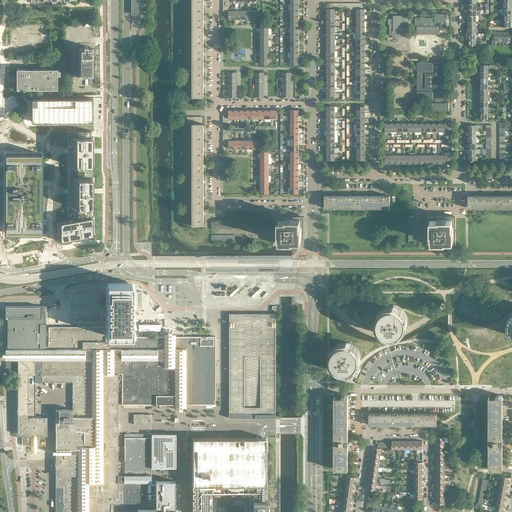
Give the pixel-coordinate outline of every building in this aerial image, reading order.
[(130,0),(131,15),(144,15),(143,0),(130,0)] [(192,0),(193,14),(204,14),(204,5),(204,2),(203,0),(192,0)] [(193,14),(193,30),(204,30),(204,23),(204,21),(204,14),(193,14)] [(421,18),(415,18),(415,27),(417,27),(417,34),(440,34),(440,26),(439,26),(439,22),(446,22),(446,14),(434,14),(434,18),(424,18),(424,19),(421,19),(421,18)] [(389,24),(389,35),(392,35),(393,39),(395,38),(398,37),(405,36),(405,31),(405,16),(394,16),(394,19),(388,19),(388,24),(389,24)] [(193,30),(193,46),(204,46),(204,39),(204,37),(204,30),(193,30)] [(88,46),(84,46),(84,47),(79,47),(79,75),(85,75),(85,79),(87,79),(87,77),(87,75),(93,75),(93,56),(93,52),(91,52),(91,51),(89,49),(88,49),(88,46)] [(193,46),(193,62),(204,62),(204,55),(204,53),(204,46),(193,46)] [(193,62),(193,78),(204,78),(204,71),(204,69),(204,62),(193,62)] [(444,63),(417,63),(417,71),(417,89),(418,89),(418,91),(417,91),(417,99),(434,99),(434,103),(432,103),(432,111),(449,111),(449,103),(444,103),(443,99),(444,99),(444,63)] [(17,89),(23,89),(23,90),(25,90),(25,89),(57,89),(57,76),(60,76),(60,71),(57,71),(57,69),(16,69),(17,89)] [(204,78),(193,78),(193,96),(204,96),(204,87),(204,85),(204,84),(204,78)] [(93,122),(93,98),(32,98),(32,122),(93,122)] [(193,123),(193,142),(204,142),(204,133),(204,130),(204,123),(202,123),(199,123),(196,123),(193,123)] [(67,221),(57,222),(57,241),(72,238),(75,238),(78,237),(82,236),(93,234),(93,230),(93,216),(93,206),(93,194),(93,189),(93,176),(93,166),(93,153),(93,149),(93,136),(91,136),(91,131),(67,131),(67,221)] [(204,142),(193,142),(193,158),(204,158),(204,151),(204,148),(204,142)] [(6,153),(5,155),(5,232),(6,233),(28,233),(40,233),(42,232),(42,155),(40,153),(6,153)] [(204,158),(193,158),(193,174),(204,174),(204,167),(204,164),(204,158)] [(193,174),(193,190),(204,190),(204,183),(204,180),(204,174),(193,174)] [(204,190),(193,190),(193,206),(204,206),(204,199),(204,196),(204,190)] [(509,196),(502,196),(502,207),(511,207),(511,194),(509,195),(509,196)] [(332,196),(325,196),(325,207),(342,207),(342,196),(335,196),(335,195),(332,195),(332,196)] [(348,196),(342,196),(342,207),(359,207),(359,196),(352,196),(352,195),(348,195),(348,196)] [(365,196),(359,196),(359,207),(375,207),(375,196),(369,196),(369,195),(365,195),(365,196)] [(382,196),(375,196),(375,207),(389,207),(390,207),(390,196),(386,196),(386,195),(382,195),(382,196)] [(475,196),(468,196),(468,207),(485,207),(485,196),(478,196),(479,195),(475,195),(475,196)] [(492,196),(485,196),(485,207),(502,207),(502,196),(495,196),(495,195),(492,195),(492,196)] [(204,206),(193,206),(193,224),(204,224),(204,215),(204,212),(204,206)] [(283,215),(276,215),(276,243),(304,243),(304,215),(288,215),(283,215)] [(456,216),(427,215),(427,218),(428,218),(428,221),(428,224),(428,227),(428,230),(428,232),(428,235),(428,238),(428,241),(427,243),(456,244),(456,216)] [(133,283),(108,283),(108,298),(110,298),(110,305),(108,305),(108,309),(108,312),(108,319),(108,323),(108,335),(133,335),(133,331),(133,327),(133,323),(133,319),(133,315),(133,311),(133,307),(141,307),(141,291),(133,291),(133,287),(133,285),(133,283)] [(100,293),(72,293),(72,298),(72,304),(72,309),(72,324),(72,326),(100,326),(100,305),(108,305),(110,305),(110,298),(108,298),(100,298),(100,293)] [(110,511),(111,503),(111,501),(114,501),(114,504),(121,504),(124,504),(124,508),(135,508),(138,508),(156,508),(156,481),(155,481),(153,481),(151,481),(151,473),(151,470),(151,437),(151,434),(124,433),(124,437),(124,453),(122,453),(122,458),(121,458),(121,460),(118,460),(118,453),(118,443),(118,436),(118,424),(118,412),(118,402),(118,395),(118,390),(122,390),(122,404),(151,404),(157,404),(157,406),(157,407),(158,407),(159,407),(159,406),(159,404),(175,404),(185,404),(186,404),(215,404),(215,368),(215,337),(193,336),(175,336),(172,336),(167,336),(164,336),(132,336),(108,336),(108,335),(108,326),(107,326),(99,326),(92,326),(83,326),(78,326),(70,326),(63,326),(56,326),(46,326),(46,314),(47,314),(47,311),(47,310),(46,310),(46,306),(40,306),(6,306),(6,347),(9,347),(9,348),(9,360),(11,360),(11,362),(11,364),(8,364),(8,368),(8,374),(13,374),(13,372),(15,372),(16,372),(16,370),(18,370),(20,370),(20,372),(20,391),(20,394),(20,398),(20,403),(20,417),(20,432),(37,432),(47,432),(47,416),(44,416),(37,417),(35,417),(35,415),(35,403),(35,398),(35,391),(35,382),(42,382),(49,382),(56,382),(64,382),(71,382),(72,382),(72,383),(73,388),(73,391),(73,395),(73,403),(73,407),(73,409),(57,409),(56,409),(56,443),(56,449),(56,453),(56,458),(56,460),(56,463),(56,467),(56,477),(56,483),(56,486),(56,496),(56,503),(55,511),(110,511)] [(403,314),(402,312),(399,309),(396,308),(393,307),(390,307),(387,308),(384,309),(382,311),(380,314),(378,317),(378,320),(378,323),(379,326),(380,329),(382,331),(385,333),(388,334),(391,334),(394,334),(395,334),(397,333),(400,332),(402,330),(403,327),(405,325),(405,322),(405,319),(404,316),(403,314)] [(275,313),(228,313),(228,321),(228,418),(254,418),(275,418),(275,313)] [(349,345),(346,344),(343,344),(340,345),(337,346),(335,348),(333,351),(332,354),(331,357),(331,360),(332,363),(333,366),(335,368),(338,370),(340,371),(344,372),(347,371),(350,371),(352,369),(355,367),(357,365),(358,362),(358,359),(358,356),(357,353),(356,350),(354,348),(352,346),(349,345)] [(334,397),(335,397),(335,469),(334,469),(348,469),(348,444),(348,439),(348,397),(334,397)] [(502,397),(488,397),(489,397),(490,469),(488,469),(502,469),(502,444),(502,439),(502,397)] [(143,414),(133,414),(133,424),(143,424),(143,414)] [(387,414),(369,414),(369,425),(387,425),(387,414)] [(387,414),(387,425),(403,425),(403,414),(387,414)] [(403,414),(403,425),(420,425),(420,414),(403,414)] [(420,414),(420,425),(436,425),(436,414),(420,414)] [(176,434),(151,434),(151,468),(176,468),(176,434)] [(30,437),(22,437),(22,438),(22,445),(23,445),(30,445),(30,442),(30,438),(30,437)] [(37,437),(36,437),(36,445),(37,445),(47,445),(47,437),(46,437),(37,437)] [(192,443),(192,444),(192,457),(192,459),(192,464),(192,467),(192,474),(192,484),(192,485),(192,511),(266,511),(266,474),(266,448),(266,438),(262,438),(220,438),(192,438),(192,443)] [(373,447),(372,453),(380,454),(380,455),(384,455),(384,454),(381,453),(381,448),(377,447),(373,447)] [(372,453),(372,459),(380,460),(380,461),(383,462),(384,459),(380,459),(380,455),(380,454),(372,453)] [(372,459),(371,465),(379,466),(379,467),(383,467),(383,465),(379,465),(380,461),(380,460),(372,459)] [(371,465),(370,471),(378,472),(378,473),(382,473),(382,471),(378,471),(379,467),(379,466),(371,465)] [(370,471),(369,477),(377,478),(377,479),(381,479),(381,477),(377,477),(378,473),(378,472),(370,471)] [(347,476),(347,475),(343,475),(343,477),(347,477),(346,481),(346,482),(354,483),(355,477),(347,476)] [(501,478),(500,481),(500,482),(508,483),(509,477),(501,476),(501,475),(497,475),(497,477),(501,478)] [(369,477),(368,483),(376,484),(376,485),(380,485),(380,483),(376,483),(377,479),(377,478),(369,477)] [(156,508),(138,508),(137,511),(177,511),(177,509),(175,509),(175,498),(175,481),(168,481),(164,481),(160,481),(156,481),(156,508)] [(346,482),(346,481),(342,481),(342,483),(346,483),(345,487),(345,488),(353,489),(354,483),(346,482)] [(500,483),(499,487),(499,488),(507,489),(508,483),(500,482),(500,481),(496,481),(496,483),(500,483)] [(368,483),(367,489),(375,490),(375,491),(379,491),(379,489),(376,489),(376,485),(376,484),(368,483)] [(345,489),(344,493),(344,494),(352,495),(353,489),(345,488),(345,487),(341,487),(341,489),(345,489)] [(499,488),(499,487),(495,487),(495,488),(499,489),(498,493),(498,494),(506,495),(507,489),(499,488)] [(344,495),(344,499),(343,500),(351,501),(352,495),(344,494),(344,493),(340,493),(340,495),(344,495)] [(498,494),(498,493),(494,493),(494,494),(498,495),(497,499),(497,500),(505,501),(506,495),(498,494)] [(497,501),(496,505),(496,506),(504,507),(505,501),(497,500),(497,499),(493,498),(493,500),(497,501)] [(343,501),(343,505),(343,506),(351,507),(351,501),(343,500),(344,499),(340,499),(339,501),(343,501)] [(372,511),(378,511),(379,506),(380,506),(381,503),(379,502),(378,506),(373,505),(373,508),(372,511)] [(379,506),(378,511),(384,511),(385,507),(386,507),(386,503),(385,503),(384,507),(380,506),(379,506)]
